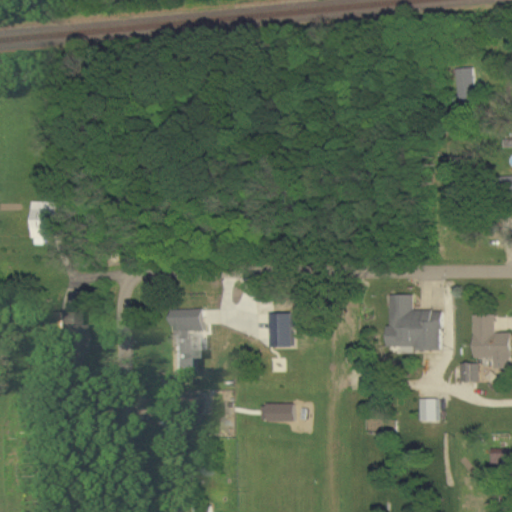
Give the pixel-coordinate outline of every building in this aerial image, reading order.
[(463,101),(480,99),(476,68),(459,71),(463,101)] [(47,246),(48,239),(54,239),(54,220),(61,220),(61,203),(35,203),(35,246),(47,246)] [(57,314),(59,340),(49,341),(51,363),(81,360),(82,355),(78,303),(80,292),(70,290),(65,313),(57,314)] [(445,312),(416,312),(416,296),(393,296),(393,327),(390,327),(391,347),(405,347),(405,354),(419,354),(419,352),(446,352),(445,312)] [(176,377),(194,377),(193,332),(208,332),(208,310),(175,311),(176,377)] [(274,315),(275,349),(306,348),(305,338),(301,338),(300,315),(274,315)] [(477,317),(478,360),(498,359),(498,370),(511,369),(511,334),(500,335),(499,316),(477,317)] [(483,384),(484,365),(469,365),(469,383),(483,384)] [(199,396),(170,396),(171,415),(199,414),(199,396)] [(441,401),(425,401),(425,423),(441,423),(441,401)] [(265,405),(265,423),(298,423),(298,405),(265,405)] [(199,415),(182,416),(183,433),(200,433),(199,415)] [(511,450),(494,451),(495,467),(511,466),(511,450)]
